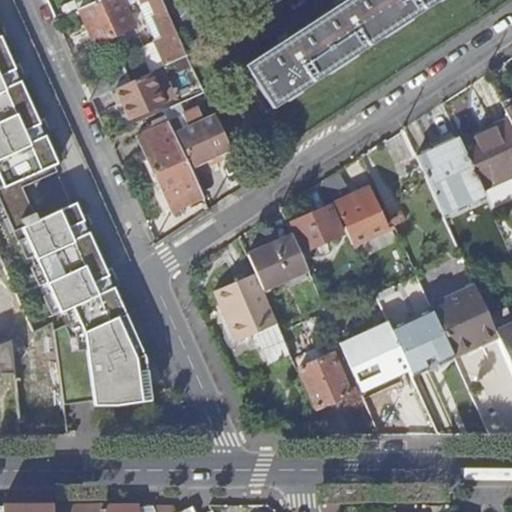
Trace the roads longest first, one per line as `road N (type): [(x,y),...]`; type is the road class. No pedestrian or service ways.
road 1 (residential): [(153,271),(511,32)]
road 2 (residential): [(153,271),(31,0)]
road 3 (secondary): [(247,472),(0,473)]
road 4 (secondary): [(511,473),(289,472)]
road 5 (residential): [(247,472),(153,271)]
road 6 (residential): [(293,0),(261,19),(220,24),(185,0)]
